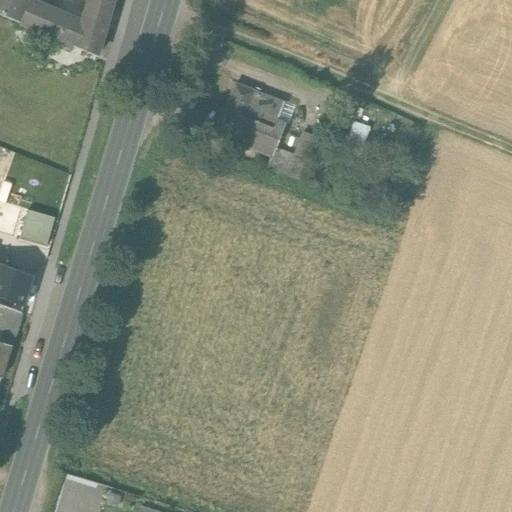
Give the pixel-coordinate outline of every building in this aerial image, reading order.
[(0,0),(0,15),(20,24),(28,4),(29,0),(0,0)] [(51,0),(29,0),(28,4),(47,12),(51,0)] [(80,25),(74,47),(96,56),(112,0),(87,0),(83,15),(80,25)] [(47,12),(28,4),(20,24),(37,31),(36,34),(39,35),(40,33),(57,40),(59,49),(67,52),(74,47),(80,25),(68,21),(47,12)] [(83,15),(72,11),(68,21),(80,25),(83,15)] [(282,103),(233,85),(223,111),(272,130),(276,120),(282,103)] [(223,111),(219,110),(213,126),(227,132),(225,139),(241,145),(244,138),(266,146),(267,144),(272,130),(223,111)] [(283,123),(276,120),(272,130),(267,144),(275,146),(283,123)] [(351,123),(346,135),(364,141),(368,129),(351,123)] [(323,142),(301,133),(293,154),(315,163),(323,142)] [(311,172),(269,157),(264,170),(307,185),(311,172)] [(48,216),(53,197),(26,189),(21,208),(48,216)] [(51,225),(30,217),(23,237),(44,244),(51,225)] [(14,245),(0,239),(0,251),(10,255),(14,245)] [(30,278),(0,267),(0,299),(21,307),(30,278)] [(19,314),(0,306),(0,320),(5,322),(4,327),(0,325),(0,335),(1,336),(0,338),(11,341),(19,314)] [(0,344),(0,375),(9,347),(0,344)]
